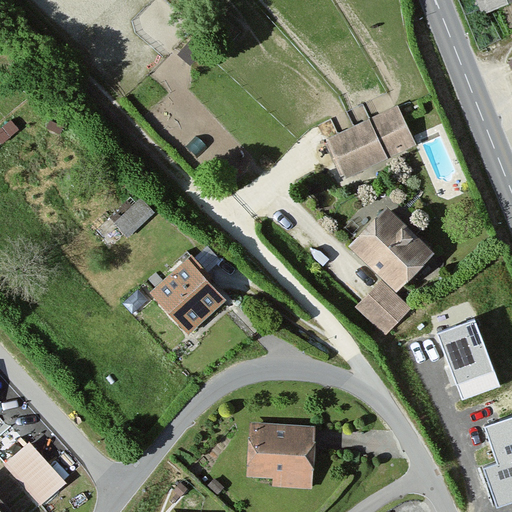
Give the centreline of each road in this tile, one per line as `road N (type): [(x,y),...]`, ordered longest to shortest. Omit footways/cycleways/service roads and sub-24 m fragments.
road 1 (residential): [(123,489),(207,394),(263,367),(321,370),(382,398),(447,511)]
road 2 (secondary): [(435,0),(511,192)]
road 3 (residential): [(123,489),(0,361)]
